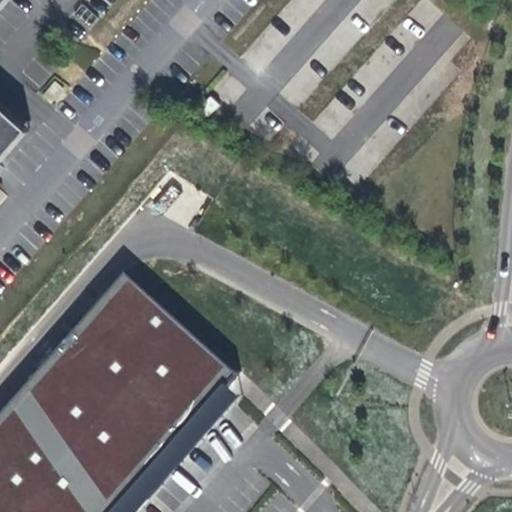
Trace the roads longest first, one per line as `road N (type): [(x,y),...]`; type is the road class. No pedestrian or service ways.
road 1 (residential): [(489,349),(467,369),(458,412),(480,448),(511,459)]
road 2 (residential): [(511,223),(489,349)]
